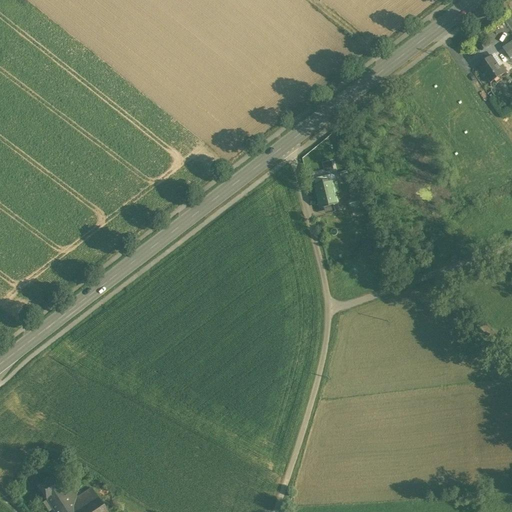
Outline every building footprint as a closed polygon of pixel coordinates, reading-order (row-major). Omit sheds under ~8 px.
[(491,83),(507,72),(503,67),(501,68),(492,56),(479,65),(491,83)] [(316,179),(314,181),(316,186),(315,186),(321,208),(338,203),(335,194),(340,192),(337,180),(336,180),(335,175),(333,174),(316,179)] [(358,198),(364,196),(359,184),(349,187),(352,200),(358,198)] [(361,206),(367,204),(364,196),(358,198),(361,206)] [(351,208),(361,206),(358,198),(352,200),(349,200),(351,208)] [(106,511),(91,488),(77,498),(70,487),(85,477),(82,473),(66,483),(68,485),(61,489),(62,490),(46,501),(52,510),(53,511),(106,511)] [(36,486),(46,500),(46,501),(62,490),(61,489),(53,475),(36,486)] [(48,511),(52,510),(46,501),(46,500),(42,503),(47,511),(48,511)]
